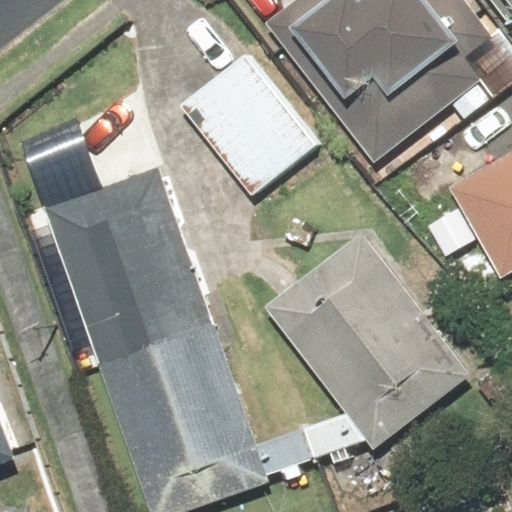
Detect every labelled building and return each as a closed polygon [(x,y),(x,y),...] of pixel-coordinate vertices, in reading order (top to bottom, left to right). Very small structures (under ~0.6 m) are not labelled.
[(305,0),(267,29),(375,169),(484,86),(466,62),(493,41),(461,0),(305,0)] [(511,0),(494,0),(511,22),(511,0)] [(246,59),(180,112),(252,203),(318,151),(246,59)] [(511,281),(511,157),(451,192),(503,287),(511,281)] [(160,177),(45,218),(146,511),(209,511),(373,455),(374,457),(472,384),(369,244),(271,316),(348,422),(257,454),(160,177)] [(0,472),(10,469),(0,443),(0,472)]
